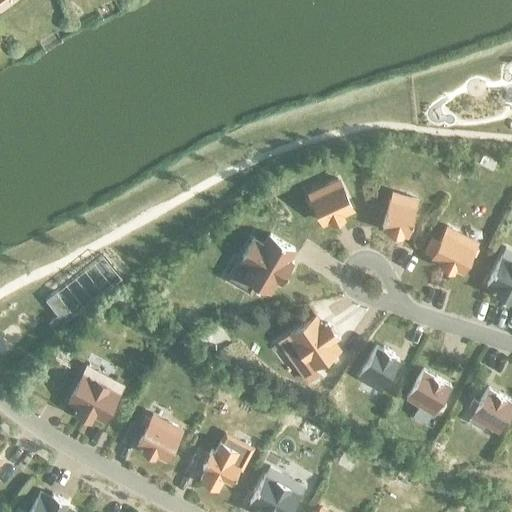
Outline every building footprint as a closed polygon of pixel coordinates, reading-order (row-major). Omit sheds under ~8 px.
[(312,198),(306,201),(310,208),(315,206),(323,222),(326,220),(330,219),(332,221),(342,216),(341,214),(351,209),(337,179),(324,186),(326,191),(312,198)] [(389,200),(381,228),(388,229),(387,232),(400,235),(401,233),(408,235),(415,207),(395,202),(397,195),(391,193),(389,201),(389,200)] [(430,239),(424,252),(433,256),(439,260),(443,261),(442,264),(452,269),(453,266),(457,268),(461,270),(469,254),(474,256),(478,249),(472,247),(473,246),(458,239),(461,234),(447,227),(439,243),(430,239)] [(287,260),(294,249),(269,234),(263,245),(252,239),(240,259),(251,265),(243,278),(244,278),(240,285),(249,290),(253,283),(268,292),(275,280),(281,283),(292,263),(287,260)] [(501,255),(486,284),(497,290),(495,294),(509,301),(511,297),(511,260),(511,259),(511,251),(504,248),(501,255)] [(309,321),(289,335),(307,360),(297,367),(308,381),(318,374),(312,366),(338,348),(331,338),(335,335),(326,323),(323,326),(319,321),(315,316),(309,321)] [(375,346),(361,370),(357,377),(363,380),(366,373),(384,384),(398,359),(392,356),(394,354),(382,347),(381,349),(375,346)] [(450,385),(422,369),(405,397),(419,406),(422,400),(436,409),(436,408),(441,411),(445,404),(440,401),(450,385)] [(96,417),(102,420),(118,392),(121,385),(110,379),(106,386),(83,373),(68,401),(75,405),(79,407),(76,412),(89,419),(92,414),(96,417)] [(487,419),(484,424),(498,432),(511,407),(511,401),(487,387),(477,403),(472,400),(468,407),(473,410),(487,419)] [(155,452),(165,458),(180,429),(167,422),(164,427),(150,419),(150,420),(145,417),(141,424),(146,427),(137,443),(145,447),(143,449),(153,455),(155,452)] [(214,452),(211,450),(202,467),(205,469),(199,479),(217,489),(223,478),(230,482),(239,466),(232,462),(238,451),(228,446),(232,439),(224,435),(214,452)] [(265,473),(249,502),(260,508),(257,511),(289,511),(300,493),(276,479),(279,473),(269,467),(265,473)] [(20,511),(17,510),(16,511),(73,511),(74,511),(63,505),(66,501),(52,494),(50,498),(39,492),(28,511),(20,511)]
